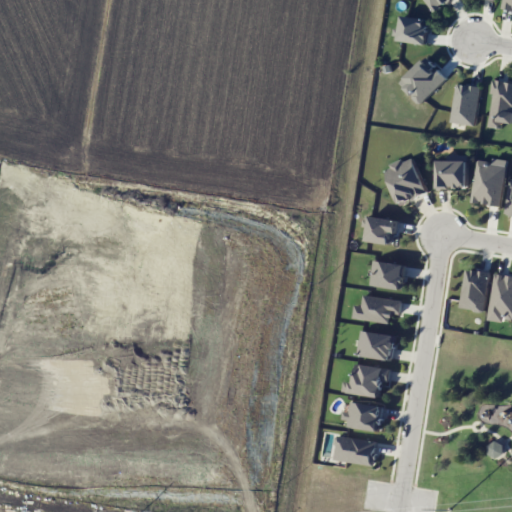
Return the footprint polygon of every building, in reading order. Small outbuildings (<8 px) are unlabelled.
[(425,0),(434,12),(450,0),(425,0)] [(511,0),(502,0),(502,7),(511,8),(511,0)] [(430,18),(402,16),(400,41),(428,44),(430,18)] [(401,80),(422,102),(448,78),(427,56),(401,80)] [(511,80),(493,79),(489,126),(501,127),(502,122),(511,122),(511,80)] [(452,122),(477,124),(479,85),(455,84),(452,122)] [(438,159),(437,188),(450,189),(450,188),(467,188),(468,155),(447,155),(447,160),(438,159)] [(386,166),(399,203),(427,194),(415,157),(403,161),(403,160),(386,166)] [(500,206),(507,165),(478,160),(471,201),(500,206)] [(398,220),(371,215),(367,240),(394,245),(398,220)] [(406,263),(373,260),(371,285),(404,288),(406,263)] [(489,271),(465,268),(461,308),(485,311),(489,271)] [(511,318),(511,275),(495,273),(489,320),(505,321),(505,317),(511,318)] [(390,322),(391,314),(400,314),(402,299),(363,295),(362,305),(354,304),(353,319),(390,322)] [(396,334),(361,330),(358,355),(393,359),(396,334)] [(383,380),(389,381),(391,369),(356,363),(351,392),(380,397),(383,380)] [(380,430),(384,406),(351,401),(350,411),(344,410),(342,424),(380,430)] [(333,459),(374,466),(378,441),(338,434),(333,459)] [(488,441),(488,456),(504,456),(504,442),(488,441)]
